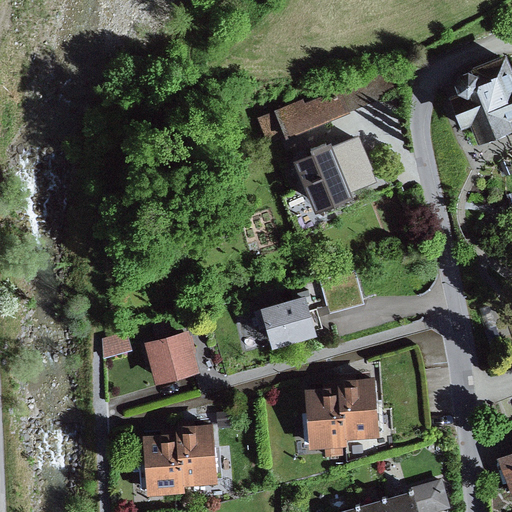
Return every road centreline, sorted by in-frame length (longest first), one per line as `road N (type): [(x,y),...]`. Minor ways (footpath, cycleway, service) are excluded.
road 1 (residential): [(98,427),(453,318)]
road 2 (track): [(134,187),(89,227),(103,511)]
road 3 (residential): [(420,109),(453,318)]
road 4 (residential): [(453,318),(474,511)]
